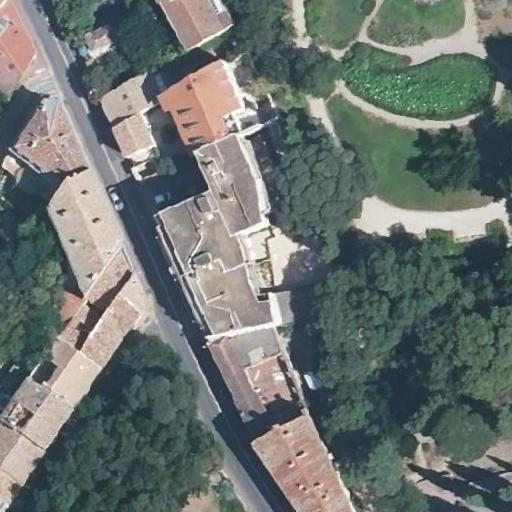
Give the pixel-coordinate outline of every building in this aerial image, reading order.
[(7,0),(0,9),(0,87),(10,102),(38,59),(38,55),(19,19),(9,0),(7,0)] [(189,55),(239,30),(223,0),(180,0),(165,6),(189,55)] [(118,49),(110,28),(77,39),(87,61),(118,49)] [(236,51),(246,46),(241,35),(231,39),(236,51)] [(205,155),(285,123),(276,105),(267,110),(264,105),(255,110),(230,65),(170,98),(177,111),(179,114),(182,116),(185,117),(189,116),(205,155)] [(169,80),(164,68),(103,98),(108,109),(116,128),(142,114),(163,103),(155,87),(169,80)] [(106,219),(94,189),(90,178),(76,144),(59,102),(57,99),(55,97),(53,96),(50,95),(48,95),(46,96),(45,96),(43,97),(42,98),(41,99),(41,100),(40,101),(9,151),(0,166),(17,178),(17,187),(26,194),(40,195),(51,203),(36,229),(64,295),(47,302),(62,319),(67,326),(68,316),(69,314),(70,312),(71,310),(72,308),(119,248),(106,219)] [(157,147),(142,114),(116,128),(129,158),(157,147)] [(335,287),(339,286),(303,160),(285,123),(205,155),(222,201),(216,204),(215,200),(210,202),(208,203),(210,208),(204,210),(200,202),(181,210),(186,221),(179,234),(184,245),(174,249),(217,348),(279,333),(288,331),(280,300),(335,287)] [(172,244),(174,249),(184,245),(179,234),(186,221),(181,210),(161,218),(172,244)] [(125,263),(119,248),(72,308),(71,310),(70,312),(69,314),(68,316),(67,326),(57,342),(79,357),(108,313),(131,279),(125,263)] [(131,279),(108,313),(129,328),(139,313),(140,310),(139,297),(137,292),(131,279)] [(342,318),(335,287),(280,300),(288,331),(342,318)] [(129,328),(108,313),(79,357),(100,371),(115,348),(129,328)] [(217,348),(212,349),(258,441),(305,511),(355,511),(312,415),(279,333),(217,348)] [(35,376),(43,364),(9,342),(0,354),(0,419),(1,420),(44,451),(58,430),(77,403),(35,376)] [(79,357),(57,342),(43,364),(35,376),(77,403),(83,395),(100,371),(79,357)] [(1,420),(0,421),(0,468),(22,484),(31,470),(44,451),(1,420)] [(0,504),(5,508),(12,498),(22,484),(0,468),(0,504)]
